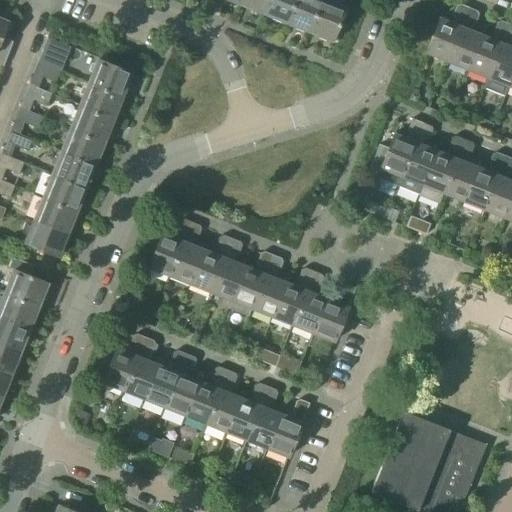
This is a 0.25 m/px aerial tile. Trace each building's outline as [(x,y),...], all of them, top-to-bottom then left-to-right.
[(243,0),(242,5),(253,10),(252,12),(262,16),(263,14),(265,14),(269,0),(243,0)] [(269,0),(265,14),(275,18),(274,21),(285,26),(286,23),(288,24),(296,0),(269,0)] [(296,0),(288,24),(298,28),(297,31),(308,35),(309,33),(310,33),(323,0),(296,0)] [(326,0),(323,0),(310,33),(321,37),(320,40),(331,44),(332,42),(334,43),(348,8),(326,0)] [(453,23),(439,18),(425,53),(447,62),(469,7),(460,4),(456,6),(453,15),(454,19),(453,23)] [(477,11),(469,7),(447,62),(468,70),(482,35),(470,30),(471,26),(475,24),(479,14),(477,11)] [(0,65),(3,66),(12,42),(2,38),(8,22),(0,18),(0,65)] [(493,39),(482,35),(468,70),(488,78),(510,24),(501,20),(497,22),(493,32),(495,35),(493,39)] [(511,24),(510,24),(488,78),(509,86),(511,78),(511,46),(510,46),(511,42),(511,24)] [(70,47),(49,38),(39,61),(48,65),(52,54),(65,60),(70,47)] [(90,82),(123,95),(125,90),(128,91),(134,76),(131,74),(132,72),(99,59),(90,82)] [(48,65),(39,61),(29,85),(38,89),(43,76),(57,82),(61,71),(48,65)] [(123,95),(90,82),(81,105),(113,118),(117,109),(120,110),(125,98),(122,97),(123,95)] [(38,89),(29,85),(20,108),(29,111),(34,100),(47,105),(52,94),(38,89)] [(113,118),(81,105),(71,128),(105,142),(109,132),(111,133),(115,121),(113,120),(113,118)] [(29,111),(20,108),(10,131),(20,135),(25,123),(38,129),(43,117),(29,111)] [(402,177),(424,123),(414,119),(411,121),(407,131),(409,134),(407,138),(394,133),(388,148),(380,168),(376,177),(399,186),(402,177)] [(402,177),(399,186),(420,195),(423,186),(423,185),(437,150),(424,145),(426,141),(429,140),(433,130),(431,126),(424,123),(402,177)] [(105,142),(71,128),(62,152),(95,166),(99,155),(102,156),(106,145),(104,144),(105,142)] [(20,135),(10,131),(1,153),(11,157),(16,146),(29,151),(33,141),(20,135)] [(423,186),(420,195),(439,203),(442,193),(464,139),(455,136),(452,137),(448,148),(450,150),(448,155),(437,150),(423,185),(423,186)] [(464,139),(442,193),(463,202),(477,166),(467,162),(470,157),(474,146),(472,142),(464,139)] [(379,144),(370,167),(380,168),(388,148),(379,144)] [(95,166),(62,152),(53,174),(86,187),(90,178),(93,179),(97,168),(95,167),(95,166)] [(477,166),(463,202),(484,210),(505,156),(496,152),(493,154),(489,163),(490,167),(489,171),(477,166)] [(11,157),(1,153),(0,156),(0,180),(2,181),(7,169),(20,174),(25,163),(11,157)] [(511,158),(505,156),(484,210),(504,218),(511,198),(511,180),(506,178),(508,174),(511,172),(511,169),(511,158)] [(86,187),(53,174),(43,198),(77,211),(81,201),(83,201),(88,190),(86,189),(86,187)] [(2,181),(0,180),(0,193),(11,198),(15,187),(2,181)] [(77,211),(43,198),(34,221),(68,234),(72,224),(74,225),(78,214),(76,213),(77,211)] [(175,238),(161,232),(147,267),(170,276),(192,222),(182,218),(179,220),(175,230),(177,233),(175,238)] [(68,234),(34,221),(25,244),(58,258),(62,247),(64,248),(69,237),(67,236),(68,234)] [(199,225),(192,222),(170,276),(191,285),(205,250),(191,244),(193,240),(197,238),(201,229),(199,225)] [(216,254),(205,250),(191,285),(211,293),(233,239),(223,235),(220,237),(216,246),(217,250),(216,254)] [(211,293),(231,301),(232,301),(246,266),(233,261),(234,256),(238,255),(242,245),(240,242),(233,239),(211,293)] [(232,301),(231,301),(228,308),(248,316),(251,309),(252,309),(274,255),(264,251),(260,253),(257,262),(258,266),(256,270),(246,266),(232,301)] [(281,258),(274,255),(252,309),(273,318),(287,282),(273,277),(275,273),(278,272),(282,262),(281,258)] [(9,269),(15,271),(6,293),(39,306),(43,296),(46,298),(50,286),(47,285),(48,283),(32,276),(35,268),(13,259),(9,269)] [(295,286),(287,282),(273,318),(293,326),(315,272),(305,268),(301,269),(295,286)] [(322,274),(315,272),(293,326),(313,334),(327,299),(314,293),(316,289),(320,287),(323,279),(322,274)] [(327,299),(313,334),(334,342),(348,307),(355,288),(346,284),(342,286),(338,295),(340,298),(338,303),(327,299)] [(39,306),(6,293),(0,307),(0,318),(30,330),(34,320),(37,321),(41,309),(39,308),(39,306)] [(30,330),(0,318),(0,345),(21,354),(25,343),(27,344),(32,332),(29,331),(30,330)] [(129,353),(116,347),(102,382),(124,391),(146,337),(137,334),(133,335),(129,345),(131,348),(129,353)] [(154,340),(146,337),(124,391),(145,399),(159,365),(146,359),(148,355),(151,353),(155,344),(154,340)] [(21,354),(0,345),(0,371),(12,377),(16,366),(18,367),(22,355),(20,355),(21,354)] [(170,369),(159,365),(145,399),(165,408),(187,354),(177,350),(174,352),(170,361),(171,365),(170,369)] [(297,371),(301,359),(283,352),(278,365),(297,371)] [(194,357),(187,354),(165,408),(186,416),(200,381),(187,376),(188,372),(192,370),(196,361),(194,357)] [(211,385),(200,381),(186,416),(206,424),(228,370),(218,366),(214,368),(211,378),(212,381),(211,385)] [(235,373),(228,370),(206,424),(227,432),(241,397),(228,392),(229,388),(233,386),(237,377),(235,373)] [(12,377),(0,371),(0,398),(3,400),(7,389),(9,390),(13,379),(11,378),(12,377)] [(251,402),(241,397),(227,432),(247,440),(269,387),(259,383),(255,384),(252,394),(253,397),(251,402)] [(276,389),(269,387),(247,440),(267,448),(281,414),(268,409),(270,404),(274,403),(277,393),(276,389)] [(292,418),(281,414),(267,448),(288,456),(302,422),(309,403),(300,399),(296,401),(292,410),(294,413),(292,418)] [(371,491),(420,511),(422,511),(459,511),(486,444),(403,411),(371,491)] [(171,454),(175,443),(155,436),(151,447),(171,454)]
